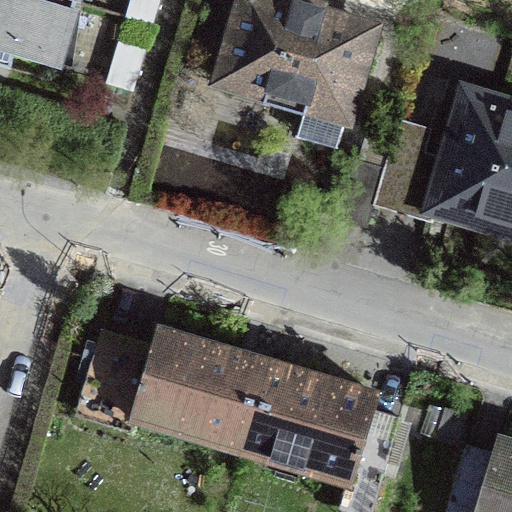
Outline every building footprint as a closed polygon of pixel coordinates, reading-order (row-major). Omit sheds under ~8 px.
[(0,0),(0,65),(9,68),(13,55),(55,68),(75,0),(0,0)] [(159,0),(132,0),(131,2),(156,10),(159,0)] [(292,6),(272,0),(241,0),(218,81),(266,95),(264,104),(303,115),(296,138),(336,150),(372,30),(321,15),(323,10),(293,1),(292,6)] [(145,50),(120,42),(112,68),(137,76),(145,50)] [(511,108),(466,96),(451,149),(467,153),(450,212),(511,229),(511,108)] [(425,132),(396,123),(382,169),(373,200),(431,217),(448,160),(419,152),(425,132)] [(382,169),(353,160),(336,216),(365,225),(373,200),(382,169)] [(242,450),(268,362),(156,330),(152,343),(100,328),(83,384),(135,399),(130,417),(242,450)] [(268,362),(242,450),(348,481),(353,463),(382,471),(398,418),(370,409),(374,394),(268,362)] [(511,511),(511,445),(499,442),(495,455),(467,447),(450,502),(478,510),(477,511),(511,511)]
